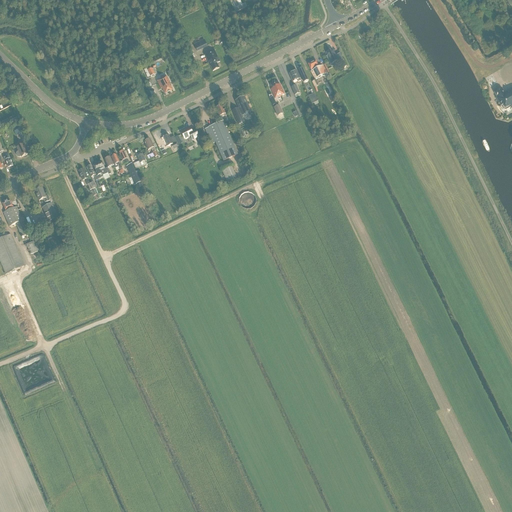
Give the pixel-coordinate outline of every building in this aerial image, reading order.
[(207,46),(204,40),(194,45),(197,51),(207,46)] [(326,56),(326,57),(330,65),(339,60),(341,62),(344,61),(340,54),(336,56),(332,49),(326,53),(328,56),(326,57),(326,56)] [(220,62),(215,50),(204,55),(210,67),(213,72),(220,68),(217,63),(220,62)] [(319,67),(316,60),(308,64),(311,71),(315,80),(327,74),(323,65),(319,67)] [(300,70),(298,71),(304,83),(309,81),(306,76),(303,69),(302,69),(301,69),(300,70)] [(289,74),(293,82),(297,80),(298,82),(301,81),(299,76),(297,71),(289,74)] [(162,88),(165,94),(173,90),(170,84),(167,76),(157,81),(161,89),(162,88)] [(280,87),(277,81),(270,84),(272,89),(271,90),(275,99),(285,94),(281,87),(280,87)] [(295,95),(299,93),(296,85),(291,87),(295,95)] [(502,106),(504,109),(507,110),(511,108),(511,109),(511,108),(511,89),(504,94),(501,89),(498,88),(496,90),(495,93),(498,98),(497,98),(501,106),(502,106)] [(309,96),(312,104),(318,101),(314,94),(309,96)] [(232,110),(236,120),(241,118),(242,118),(240,115),(242,114),(242,115),(250,111),(243,98),(244,97),(235,101),(236,101),(241,111),(239,111),(238,109),(237,109),(238,109),(233,111),(232,110)] [(221,105),(217,107),(219,112),(218,113),(221,120),(227,117),(225,111),(224,111),(221,105)] [(274,108),(278,116),(283,113),(279,105),(274,108)] [(205,129),(211,144),(215,142),(223,161),(238,155),(223,121),(205,129)] [(192,132),(190,127),(186,129),(187,130),(181,133),(184,139),(190,136),(192,141),(199,137),(195,130),(192,132)] [(20,135),(22,141),(26,139),(21,128),(14,132),(16,137),(20,135)] [(164,137),(161,139),(165,147),(173,144),(168,134),(163,136),(164,137)] [(174,136),(170,138),(172,140),(174,144),(171,146),(173,150),(179,147),(174,136)] [(156,151),(150,139),(144,142),(148,151),(151,149),(153,153),(155,158),(158,157),(155,152),(156,151)] [(17,148),(19,151),(17,152),(16,154),(16,156),(18,157),(20,158),(21,157),(29,154),(24,144),(17,148)] [(124,151),(119,154),(122,161),(125,161),(126,164),(129,163),(124,151)] [(146,161),(143,154),(137,157),(140,164),(146,161)] [(113,162),(114,166),(115,169),(118,168),(117,166),(118,166),(119,170),(120,170),(120,171),(121,175),(124,173),(122,169),(120,163),(116,155),(112,157),(114,162),(113,162)] [(8,168),(13,166),(9,156),(4,158),(5,160),(6,160),(8,168)] [(110,157),(104,160),(108,168),(114,166),(113,162),(110,157)] [(101,161),(97,163),(103,176),(108,173),(106,169),(105,169),(101,161)] [(97,163),(93,165),(96,173),(98,180),(104,178),(103,176),(97,163)] [(132,164),(128,166),(136,184),(143,181),(139,172),(136,173),(132,164)] [(98,180),(96,173),(95,174),(91,166),(87,168),(91,178),(94,177),(96,181),(98,180)] [(222,171),(228,186),(238,181),(232,167),(222,171)] [(87,185),(88,185),(90,184),(83,169),(79,171),(83,181),(85,180),(87,185)] [(98,194),(93,183),(90,184),(88,185),(93,196),(98,194)] [(42,188),(35,191),(39,201),(43,199),(45,203),(50,201),(48,196),(46,197),(42,188)] [(3,204),(6,212),(14,208),(10,201),(3,204)] [(49,222),(58,218),(52,204),(43,208),(49,222)] [(29,235),(17,207),(14,208),(6,212),(3,213),(9,227),(16,224),(22,237),(29,235)] [(0,260),(6,274),(18,269),(24,266),(10,235),(0,239),(0,260)] [(36,240),(34,235),(29,238),(31,242),(25,245),(29,255),(42,250),(38,239),(36,240)]
